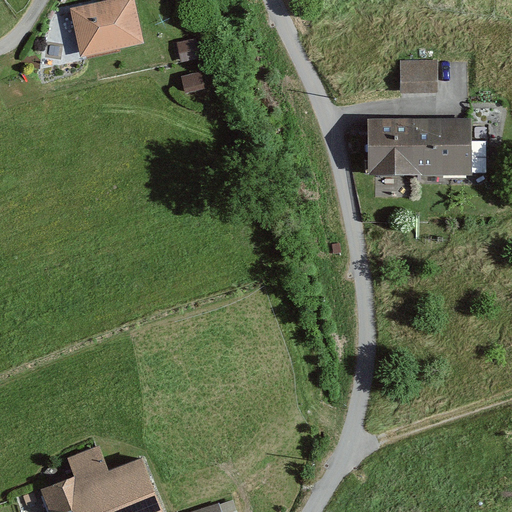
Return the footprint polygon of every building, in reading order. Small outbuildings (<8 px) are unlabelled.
[(123,0),(89,0),(61,6),(71,56),(132,44),(123,0)] [(195,40),(178,43),(181,60),(198,57),(195,40)] [(433,54),(397,54),(397,89),(433,90),(433,54)] [(199,70),(181,76),(186,93),(205,88),(199,70)] [(463,118),(359,113),(357,172),(460,177),(463,118)] [(69,476),(36,488),(43,511),(152,511),(133,456),(100,468),(92,444),(61,455),(69,476)] [(221,511),(219,503),(189,511),(221,511)]
